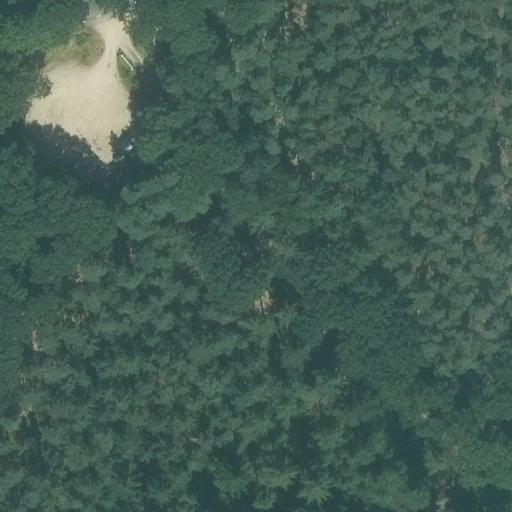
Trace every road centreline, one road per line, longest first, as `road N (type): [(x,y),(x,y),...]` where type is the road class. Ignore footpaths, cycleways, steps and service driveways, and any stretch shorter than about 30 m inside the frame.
road 1 (track): [(224,196),(450,460),(461,480),(453,495),(423,511)]
road 2 (track): [(135,84),(52,160),(3,244)]
road 3 (track): [(135,84),(176,104),(202,137),(224,196)]
road 4 (tertiary): [(0,46),(113,0)]
